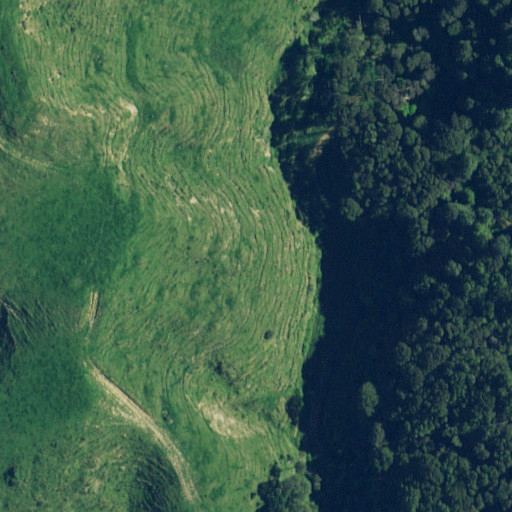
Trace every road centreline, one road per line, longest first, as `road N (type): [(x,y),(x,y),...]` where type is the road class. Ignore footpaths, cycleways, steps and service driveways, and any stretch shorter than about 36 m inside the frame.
road 1 (track): [(200,511),(174,449),(85,353),(95,202),(69,174),(0,142)]
road 2 (track): [(316,185),(343,236),(347,277),(320,415),(334,511)]
